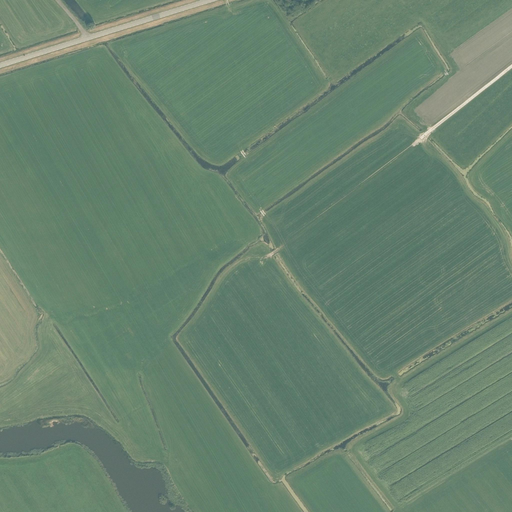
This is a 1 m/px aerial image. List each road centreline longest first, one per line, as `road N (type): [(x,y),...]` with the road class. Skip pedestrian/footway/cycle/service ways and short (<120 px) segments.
road 1 (secondary): [(0,67),(213,0)]
road 2 (track): [(511,32),(414,144)]
